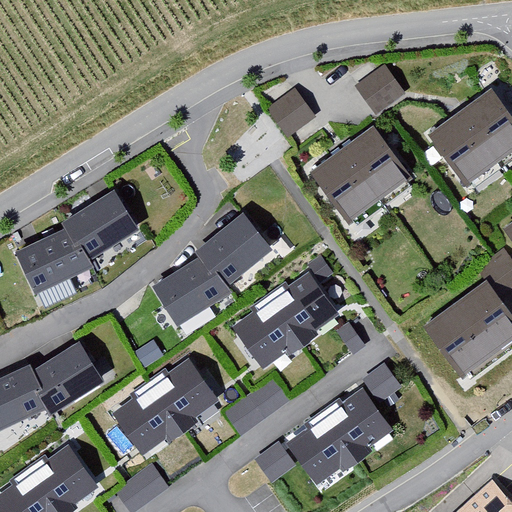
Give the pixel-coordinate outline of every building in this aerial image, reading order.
[(354,86),(375,115),(406,92),(385,64),(354,86)] [(296,87),(268,107),(289,136),(316,116),(296,87)] [(511,121),(492,92),(429,134),(464,187),(511,154),(511,121)] [(372,127),(312,171),(349,223),(410,179),(372,127)] [(118,187),(64,220),(87,259),(141,228),(118,187)] [(244,213),(195,253),(199,257),(228,286),(273,251),(244,213)] [(63,228),(19,250),(32,291),(93,267),(87,259),(63,228)] [(509,289),(511,284),(511,258),(500,249),(484,268),(509,289)] [(199,257),(152,287),(178,327),(233,294),(228,286),(199,257)] [(311,273),(234,327),(263,368),(287,351),(290,356),(318,337),(315,332),(340,314),(311,273)] [(511,321),(486,285),(425,327),(462,379),(511,344),(511,321)] [(81,333),(30,360),(52,412),(108,378),(81,333)] [(190,359),(113,414),(142,455),(166,437),(170,442),(197,423),(194,419),(219,400),(190,359)] [(30,360),(0,374),(0,430),(47,406),(30,360)] [(385,362),(362,378),(379,401),(402,385),(385,362)] [(226,410),(243,432),(288,397),(270,375),(226,410)] [(363,386),(324,413),(359,461),(395,431),(363,386)] [(324,413),(286,442),(322,488),(359,461),(324,413)] [(279,441),(255,458),(272,482),(296,465),(279,441)] [(69,445),(0,494),(0,510),(1,511),(72,511),(77,509),(73,505),(99,487),(69,445)] [(117,488),(132,510),(169,484),(153,462),(117,488)] [(511,511),(511,498),(493,479),(456,511),(511,511)]
